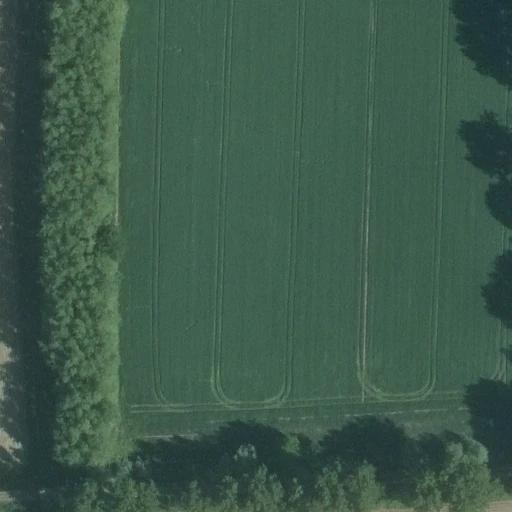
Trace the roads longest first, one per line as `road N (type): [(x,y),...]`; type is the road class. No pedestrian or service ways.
road 1 (track): [(43,0),(33,249),(54,502)]
road 2 (track): [(511,475),(54,502)]
